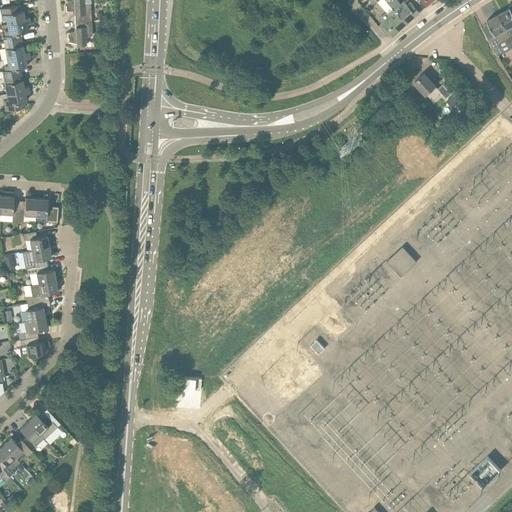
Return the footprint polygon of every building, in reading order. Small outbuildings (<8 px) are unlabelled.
[(75,21),(91,20),(91,5),(84,3),(83,0),(71,0),(67,2),(67,6),(66,6),(66,5),(65,5),(66,11),(75,11),(75,15),(74,15),(75,21)] [(378,18),(383,23),(382,24),(392,35),(395,32),(397,33),(406,24),(397,15),(385,0),(367,0),(372,5),(377,2),(386,11),(378,18)] [(385,0),(397,15),(406,24),(420,12),(410,2),(407,4),(405,2),(401,4),(397,0),(385,0)] [(7,19),(8,24),(30,20),(29,17),(25,18),(23,10),(21,11),(20,5),(0,9),(2,20),(7,19)] [(499,14),(511,38),(511,26),(511,10),(510,7),(499,14)] [(511,48),(511,47),(511,38),(499,14),(487,20),(495,35),(488,38),(494,49),(500,46),(498,43),(506,39),(511,48)] [(30,20),(8,24),(9,30),(5,31),(6,35),(3,36),(4,43),(21,39),(20,33),(27,32),(26,24),(31,23),(30,20)] [(91,20),(75,21),(75,28),(76,28),(76,32),(67,32),(67,39),(68,39),(68,38),(69,38),(69,41),(76,43),(76,46),(86,45),(86,38),(92,36),(91,20)] [(21,39),(4,43),(7,59),(29,55),(29,51),(24,52),(23,45),(21,39)] [(29,55),(7,59),(8,65),(4,65),(5,70),(2,71),(4,77),(21,74),(20,68),(27,66),(25,59),(30,58),(29,55)] [(426,94),(435,85),(424,73),(414,82),(426,94)] [(21,74),(4,77),(7,94),(29,89),(28,86),(24,87),(22,79),(21,74)] [(446,98),(451,93),(443,84),(437,89),(446,98)] [(29,89),(7,94),(8,99),(4,100),(6,111),(25,107),(24,101),(27,101),(25,94),(30,93),(29,89)] [(453,94),(448,99),(454,106),(460,101),(459,101),(453,94)] [(460,101),(454,106),(459,111),(464,106),(460,101)] [(18,223),(19,208),(13,208),(14,196),(3,195),(1,213),(12,214),(12,223),(18,223)] [(24,209),(19,208),(18,223),(24,224),(24,215),(35,216),(37,198),(25,197),(24,209)] [(37,198),(35,216),(35,220),(46,220),(46,225),(52,225),(53,211),(47,210),(48,199),(37,198)] [(32,250),(49,246),(47,235),(37,237),(36,231),(23,234),(24,240),(30,239),(32,250)] [(26,268),(27,268),(48,264),(47,258),(51,257),(49,246),(32,250),(23,252),(26,268)] [(401,276),(417,261),(403,246),(387,261),(401,276)] [(38,284),(56,280),(53,269),(49,270),(48,264),(27,268),(28,274),(36,273),(38,284)] [(27,303),(49,299),(48,293),(58,291),(56,280),(38,284),(30,285),(32,296),(26,297),(27,303)] [(28,321),(45,317),(43,307),(50,305),(49,299),(27,303),(20,305),(21,311),(26,310),(26,311),(20,312),(22,322),(24,321),(28,321)] [(26,332),(24,333),(25,339),(38,336),(37,330),(47,328),(45,317),(28,321),(24,321),(26,332)] [(25,339),(21,340),(21,345),(26,344),(26,345),(28,356),(45,353),(44,348),(50,347),(48,340),(39,342),(38,336),(25,339)] [(318,354),(324,348),(316,339),(309,345),(318,354)] [(36,413),(28,421),(44,438),(57,427),(53,422),(44,412),(39,416),(36,413)] [(44,438),(28,421),(20,429),(27,437),(23,441),(31,450),(36,445),(44,438)] [(11,437),(3,445),(15,457),(23,450),(27,454),(31,450),(23,441),(19,445),(11,437)] [(19,462),(15,457),(3,445),(0,447),(0,458),(2,460),(0,462),(0,466),(9,477),(14,472),(11,469),(19,462)] [(489,455),(471,472),(485,486),(503,469),(489,455)] [(9,477),(0,466),(0,479),(2,478),(5,481),(9,477)] [(37,481),(33,477),(27,482),(31,487),(37,481)] [(17,499),(12,494),(7,499),(12,504),(17,499)] [(11,504),(7,500),(1,505),(5,510),(11,504)]
